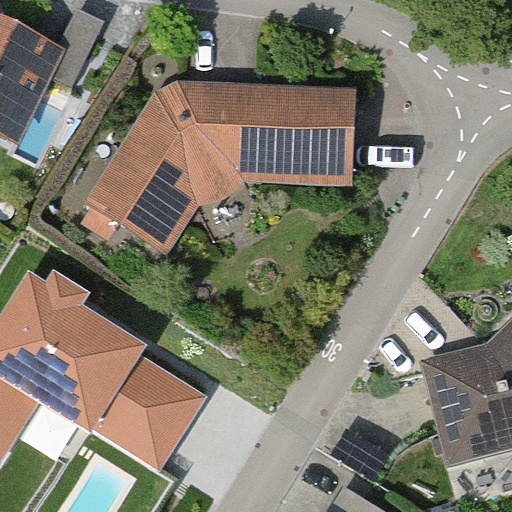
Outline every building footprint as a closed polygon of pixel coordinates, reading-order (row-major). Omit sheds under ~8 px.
[(56,57),(0,30),(0,129),(17,138),(56,57)] [(160,111),(91,217),(172,268),(208,216),(252,195),(360,200),(361,105),(192,95),(160,111)] [(217,384),(34,277),(0,335),(0,459),(3,462),(42,395),(168,468),(217,384)] [(511,336),(492,355),(426,372),(451,476),(511,462),(511,336)] [(378,511),(346,492),(333,511),(378,511)]
